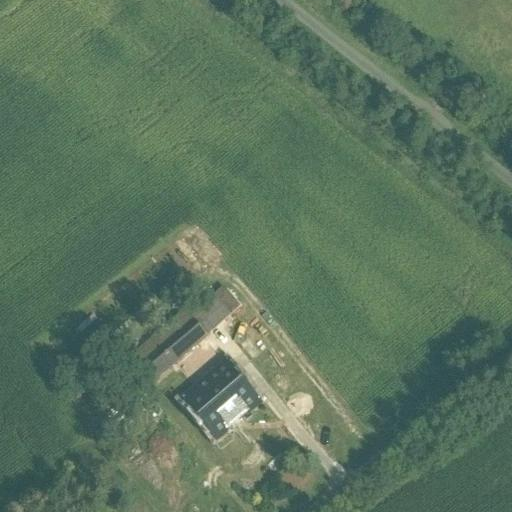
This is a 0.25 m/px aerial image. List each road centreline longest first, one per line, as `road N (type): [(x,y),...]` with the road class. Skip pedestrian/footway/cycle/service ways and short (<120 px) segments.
road 1 (unclassified): [(511,177),(290,0)]
road 2 (unclassified): [(511,357),(316,511)]
